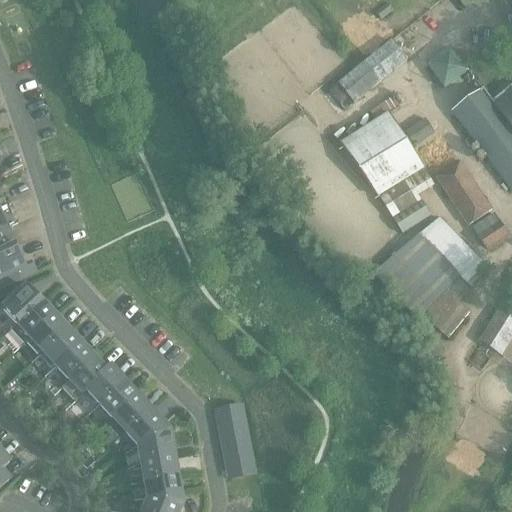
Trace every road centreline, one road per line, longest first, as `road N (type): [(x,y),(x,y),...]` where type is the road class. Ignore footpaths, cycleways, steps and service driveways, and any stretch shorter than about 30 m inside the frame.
road 1 (residential): [(222,511),(200,413),(63,266),(0,64)]
road 2 (residential): [(0,413),(72,479),(79,511)]
